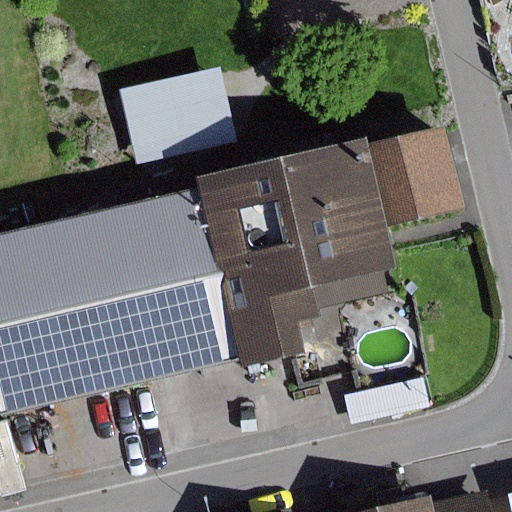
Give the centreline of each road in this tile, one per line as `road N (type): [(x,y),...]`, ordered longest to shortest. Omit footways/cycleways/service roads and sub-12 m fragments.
road 1 (residential): [(511,407),(488,427),(104,511)]
road 2 (residential): [(457,0),(511,228)]
